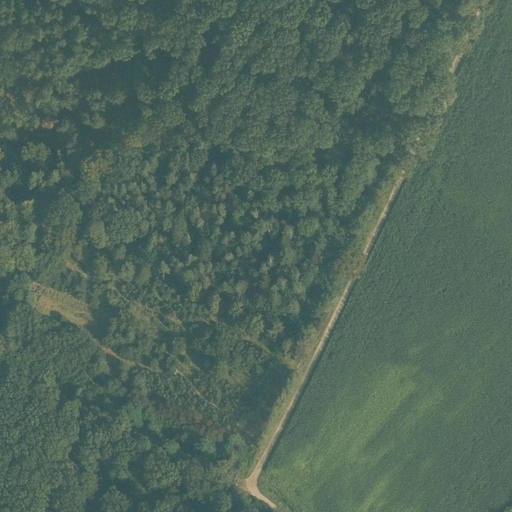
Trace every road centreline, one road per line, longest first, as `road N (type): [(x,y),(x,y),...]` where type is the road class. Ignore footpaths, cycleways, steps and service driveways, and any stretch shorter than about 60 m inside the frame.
road 1 (track): [(253,490),(486,0)]
road 2 (unclassified): [(278,511),(253,490),(0,372)]
